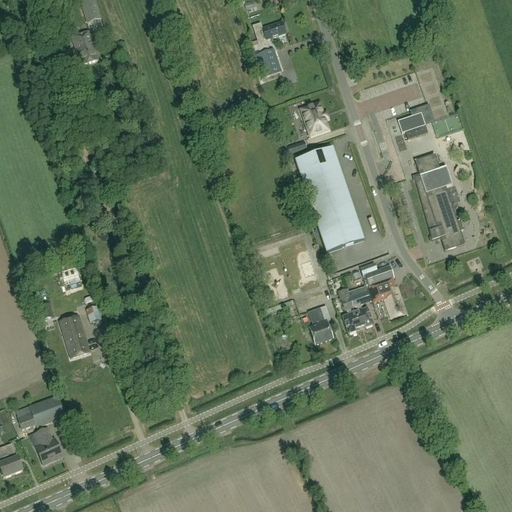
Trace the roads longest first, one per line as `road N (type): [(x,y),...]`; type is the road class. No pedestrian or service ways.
road 1 (secondary): [(31,511),(450,324)]
road 2 (unclassified): [(450,324),(401,248),(314,0)]
